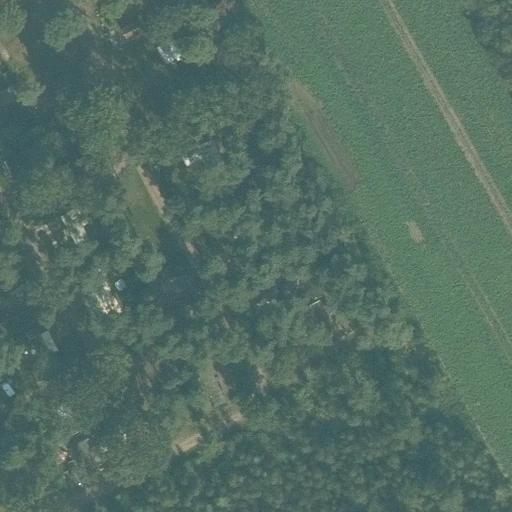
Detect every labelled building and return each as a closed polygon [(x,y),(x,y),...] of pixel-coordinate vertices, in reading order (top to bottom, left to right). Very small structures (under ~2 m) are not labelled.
[(114,41),(139,29),(132,13),(106,26),(114,41)] [(6,31),(16,50),(37,40),(28,21),(6,31)] [(221,102),(215,109),(222,117),(229,110),(221,102)] [(59,131),(56,142),(68,145),(70,133),(59,131)] [(178,148),(163,153),(168,169),(183,164),(178,148)] [(93,232),(93,235),(106,237),(107,233),(108,227),(94,226),(93,232)] [(249,251),(234,260),(241,270),(256,261),(249,251)] [(108,264),(105,274),(117,277),(120,267),(108,264)] [(150,288),(139,293),(144,305),(156,299),(150,288)] [(313,290),(302,296),(307,304),(317,298),(313,290)] [(5,430),(0,432),(0,439),(5,448),(12,444),(5,430)] [(56,437),(46,442),(52,453),(61,447),(56,437)]
